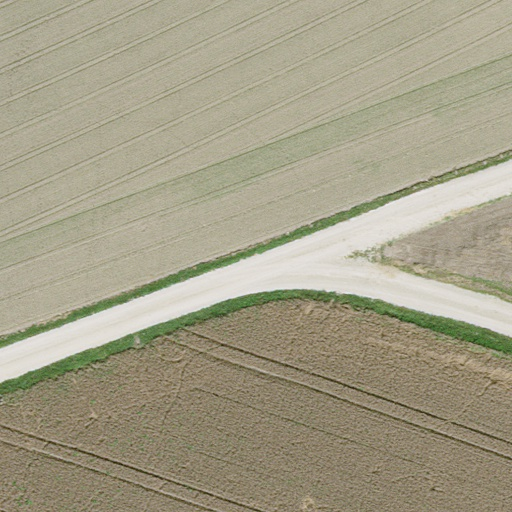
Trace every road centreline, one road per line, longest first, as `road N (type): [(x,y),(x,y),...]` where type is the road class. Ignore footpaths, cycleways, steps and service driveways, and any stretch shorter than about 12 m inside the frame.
road 1 (track): [(0,371),(511,183)]
road 2 (track): [(299,259),(511,336)]
